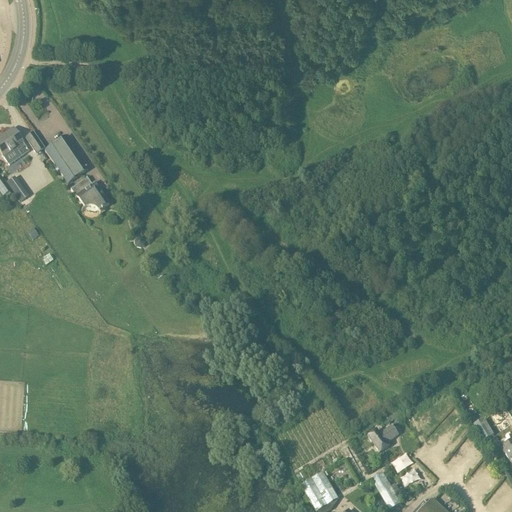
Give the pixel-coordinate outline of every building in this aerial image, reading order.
[(5,137),(0,140),(0,152),(4,158),(9,166),(20,158),(29,152),(13,129),(3,135),(5,137)] [(36,156),(45,149),(34,133),(25,139),(26,141),(26,140),(36,156)] [(67,184),(88,170),(66,137),(45,151),(67,184)] [(70,190),(75,197),(75,198),(75,199),(76,200),(76,201),(77,202),(78,203),(79,204),(81,205),(84,210),(84,211),(85,210),(88,209),(90,209),(93,209),(95,210),(97,212),(98,213),(101,211),(102,212),(103,210),(109,205),(99,191),(96,193),(86,178),(86,179),(70,190)] [(0,179),(0,190),(4,196),(10,192),(1,179),(0,179)] [(33,229),(27,233),(32,241),(38,237),(33,229)] [(136,241),(135,245),(137,248),(142,249),(145,247),(146,243),(143,239),(139,238),(136,241)] [(511,356),(502,362),(508,375),(511,372),(511,356)] [(473,424),(483,441),(494,435),(484,418),(473,424)] [(392,444),(401,433),(393,426),(383,436),(379,432),(371,441),(386,455),(394,446),(392,444)] [(400,476),(403,487),(419,482),(416,471),(400,476)] [(318,511),(333,503),(339,500),(333,489),(323,473),(301,486),(315,511),(318,511)] [(401,505),(382,474),(371,480),(390,511),(401,505)] [(444,511),(432,501),(428,505),(424,502),(414,511),(444,511)]
